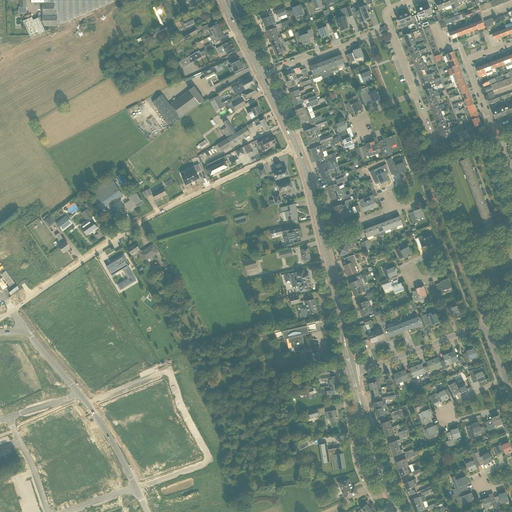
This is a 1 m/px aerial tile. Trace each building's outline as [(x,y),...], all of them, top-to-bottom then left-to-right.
[(91,9),(120,0),(30,0),(30,3),(41,3),(42,20),(44,26),(57,26),(57,23),(60,22),(63,22),(70,20),(70,19),(86,14),(86,5),(87,10),(90,10),(94,9),(91,9)] [(176,17),(170,5),(168,0),(161,4),(169,20),(176,17)] [(318,8),(322,6),(319,0),(314,0),(312,1),(313,3),(308,5),(311,13),(319,10),(318,8)] [(446,11),(444,7),(441,0),(435,2),(438,10),(435,11),(436,15),(438,21),(441,20),(439,13),(446,11)] [(463,0),(464,1),(465,0),(467,0),(468,2),(470,1),(473,8),(477,7),(475,1),(475,0),(463,0)] [(432,15),(431,13),(428,5),(422,7),(426,17),(426,18),(432,15)] [(294,17),(303,14),(300,6),(293,8),(293,9),(285,12),(286,14),(288,21),(289,21),(289,22),(295,19),(294,17)] [(353,15),(349,6),(346,8),(341,10),(343,15),(339,16),(340,18),(335,20),(338,26),(339,27),(339,28),(339,29),(340,31),(341,30),(341,31),(346,30),(345,29),(348,28),(347,25),(348,25),(346,18),(349,16),(349,17),(353,15)] [(366,19),(370,18),(365,6),(359,8),(360,11),(355,13),(358,20),(358,21),(359,24),(364,22),(364,20),(366,19)] [(418,9),(416,10),(419,18),(421,17),(422,18),(426,17),(422,7),(421,6),(418,7),(418,9)] [(286,14),(285,12),(284,8),(275,11),(278,17),(286,14)] [(409,12),(403,15),(407,26),(414,24),(416,22),(417,22),(414,16),(411,17),(409,12)] [(401,28),(407,26),(403,15),(396,17),(401,28)] [(195,25),(195,24),(191,16),(182,20),(183,21),(180,22),(182,27),(184,30),(187,29),(186,28),(195,25)] [(270,17),(262,20),(265,27),(272,25),(276,23),(274,20),(273,16),(270,17)] [(30,38),(45,32),(39,17),(32,19),(31,17),(22,20),(30,38)] [(496,22),(494,19),(494,18),(484,22),(486,27),(493,25),(492,23),(496,22)] [(292,29),(289,22),(289,21),(288,21),(281,24),(282,28),(287,26),(289,31),(292,29)] [(476,23),(475,23),(474,21),(468,23),(471,31),(478,29),(478,30),(476,23)] [(484,26),(483,22),(482,21),(476,23),(478,30),(482,29),(481,28),(484,26)] [(164,31),(175,26),(173,22),(163,27),(164,31)] [(218,25),(212,27),(210,23),(202,27),(204,32),(208,30),(211,36),(221,31),(218,25)] [(328,33),(333,31),(329,23),(326,24),(327,27),(318,30),(322,38),(329,35),(328,33)] [(465,34),(471,31),(468,23),(468,24),(469,26),(463,28),(465,34)] [(463,28),(462,28),(461,25),(455,27),(458,36),(465,34),(463,28)] [(501,37),(508,35),(505,25),(501,27),(503,30),(499,31),(501,37)] [(183,35),(182,35),(184,38),(185,39),(192,35),(192,34),(198,31),(195,27),(183,35)] [(451,39),(458,36),(455,27),(448,30),(450,33),(449,34),(451,39)] [(269,38),(279,34),(276,28),(267,31),(269,38)] [(499,31),(496,33),(494,29),(491,31),(495,40),(501,37),(499,31)] [(309,40),(314,39),(311,30),(305,32),(306,33),(303,34),(304,35),(297,38),(299,42),(302,41),(303,45),(310,42),(309,40)] [(214,43),(225,38),(221,31),(211,36),(214,43)] [(414,36),(412,37),(411,33),(403,36),(406,42),(415,38),(414,36)] [(277,35),(279,35),(279,34),(269,38),(273,47),(284,42),(282,37),(278,38),(277,35)] [(415,42),(416,42),(415,38),(406,42),(408,48),(416,45),(415,42)] [(227,43),(216,49),(218,52),(223,49),(225,52),(227,56),(231,54),(236,51),(230,41),(227,43)] [(284,42),(273,47),(276,55),(288,51),(286,46),(284,42)] [(418,48),(417,49),(416,45),(408,48),(410,54),(419,51),(418,48)] [(364,60),(363,57),(360,48),(353,51),(354,53),(349,55),(352,64),(360,61),(360,62),(364,60)] [(419,51),(410,54),(413,60),(423,56),(422,52),(421,50),(419,51)] [(183,68),(202,57),(199,51),(177,64),(180,69),(183,67),(183,68)] [(445,56),(443,57),(445,63),(450,61),(456,59),(453,52),(445,55),(445,56)] [(345,67),(343,60),(341,56),(334,58),(338,70),(339,70),(339,69),(345,67)] [(422,57),(423,56),(413,60),(415,66),(424,63),(422,57)] [(506,68),(511,65),(511,64),(509,56),(502,59),(505,65),(506,68)] [(330,73),(338,70),(334,58),(325,61),(331,76),(330,73)] [(450,68),(458,65),(456,59),(450,61),(451,65),(448,66),(449,69),(450,68)] [(498,68),(505,65),(502,59),(496,61),(498,67),(498,68)] [(231,68),(233,67),(234,70),(233,71),(235,75),(242,71),(241,70),(243,69),(243,68),(244,68),(242,64),(241,65),(239,60),(237,62),(236,60),(229,63),(231,68)] [(329,77),(331,76),(325,61),(317,65),(321,76),(328,74),(329,77)] [(496,61),(489,64),(492,72),(493,73),(495,72),(496,71),(495,69),(495,68),(498,67),(496,61)] [(426,65),(425,65),(424,63),(415,66),(417,72),(427,68),(426,65)] [(486,75),(492,72),(489,64),(483,66),(486,75)] [(310,81),(321,76),(317,65),(310,67),(313,74),(309,76),(310,80),(310,81)] [(452,75),(461,72),(458,65),(450,68),(452,75)] [(484,75),(486,75),(483,66),(476,69),(479,77),(484,75)] [(211,68),(203,72),(208,82),(210,87),(214,85),(211,80),(216,77),(214,74),(211,68)] [(361,70),(356,71),(358,75),(360,74),(363,82),(367,81),(372,79),(369,72),(367,73),(365,68),(361,70)] [(427,73),(429,72),(428,68),(427,68),(417,72),(419,78),(428,75),(427,73)] [(455,82),(463,78),(461,72),(452,75),(455,82)] [(299,78),(297,79),(295,73),(289,75),(284,77),(286,83),(299,78)] [(428,75),(419,78),(422,84),(428,82),(429,85),(441,80),(440,77),(435,79),(429,81),(428,78),(429,77),(430,77),(429,74),(428,75)] [(248,88),(255,85),(251,77),(241,82),(242,83),(232,88),(235,95),(245,90),(246,91),(246,90),(249,89),(248,88)] [(296,81),(300,80),(299,78),(286,83),(288,88),(296,86),(296,85),(298,85),(296,81)] [(457,88),(466,85),(463,78),(455,82),(457,88)] [(434,87),(443,84),(441,80),(429,85),(430,88),(424,91),(426,97),(438,92),(437,90),(435,91),(434,87)] [(255,94),(258,92),(255,85),(248,88),(249,89),(246,90),(251,88),(251,89),(242,94),(245,100),(255,94)] [(460,95),(468,91),(466,85),(457,88),(460,95)] [(194,87),(189,90),(170,105),(162,95),(152,102),(170,126),(204,100),(194,87)] [(367,87),(359,90),(364,101),(365,101),(366,100),(367,103),(370,102),(371,101),(372,101),(373,103),(376,102),(380,101),(377,92),(376,93),(370,95),(367,87)] [(298,93),(303,91),(302,89),(299,90),(290,93),(293,99),(299,97),(298,93)] [(462,101),(471,98),(468,91),(460,95),(462,101)] [(436,96),(439,95),(438,92),(426,97),(429,103),(438,99),(436,96)] [(216,112),(225,107),(218,96),(209,101),(216,112)] [(361,105),(358,96),(355,97),(354,98),(356,102),(356,103),(350,106),(348,103),(345,105),(349,113),(354,111),(355,113),(362,110),(359,105),(361,105)] [(306,98),(300,100),(299,97),(293,99),(293,100),(292,101),(293,104),(294,104),(295,105),(303,102),(307,101),(306,98)] [(464,108),(473,104),(471,98),(462,101),(464,108)] [(233,112),(246,104),(242,99),(232,105),(231,103),(228,105),(233,112)] [(437,100),(438,100),(438,99),(429,103),(431,109),(440,105),(439,103),(438,104),(437,100)] [(506,103),(502,104),(504,108),(506,115),(511,113),(509,104),(506,105),(506,103)] [(126,109),(128,113),(139,108),(137,104),(126,109)] [(466,115),(476,111),(473,104),(464,108),(466,115)] [(500,108),(497,109),(501,117),(506,115),(504,108),(502,104),(499,106),(500,108)] [(441,109),(443,108),(442,105),(440,106),(440,105),(431,109),(433,115),(442,112),(441,109)] [(255,116),(261,113),(258,106),(247,112),(248,115),(249,115),(251,118),(255,116)] [(307,109),(306,109),(306,107),(304,108),(297,110),(299,117),(309,113),(307,109)] [(495,119),(501,117),(497,109),(495,109),(495,110),(492,111),(495,119)] [(443,115),(445,115),(443,111),(442,112),(433,115),(436,121),(446,117),(444,118),(443,115)] [(468,121),(478,118),(476,111),(466,115),(468,121)] [(309,117),(310,117),(309,113),(299,117),(302,124),(309,121),(310,120),(309,117)] [(313,124),(315,123),(323,120),(321,115),(311,119),(313,124)] [(265,132),(269,129),(263,116),(254,120),(257,128),(262,126),(265,132)] [(445,120),(447,120),(446,117),(436,121),(438,127),(447,124),(445,120)] [(475,127),(481,124),(478,118),(468,121),(470,125),(473,123),(475,127)] [(328,125),(327,124),(325,119),(323,120),(315,123),(317,127),(324,125),(325,126),(328,125)] [(227,138),(236,132),(228,120),(223,123),(226,127),(222,130),(227,138)] [(337,128),(333,129),(335,134),(337,134),(338,137),(334,139),(347,134),(345,129),(347,128),(345,121),(336,125),(337,128)] [(465,126),(468,124),(467,122),(463,123),(460,124),(462,131),(466,130),(465,126)] [(449,125),(449,124),(448,123),(447,124),(438,127),(440,133),(449,129),(448,127),(449,126),(449,125)] [(221,152),(251,134),(246,127),(217,145),(221,152)] [(307,138),(315,135),(318,134),(315,127),(305,131),(307,138)] [(449,132),(450,132),(449,129),(440,133),(442,139),(450,136),(449,132)] [(315,135),(307,138),(310,144),(318,141),(320,140),(319,140),(320,139),(318,134),(315,135)] [(351,137),(349,138),(347,134),(334,139),(336,144),(340,142),(344,152),(345,155),(349,153),(348,151),(349,150),(348,147),(354,144),(351,137)] [(321,143),(333,139),(332,135),(320,139),(319,140),(320,140),(321,143)] [(383,145),(380,146),(384,158),(392,155),(389,147),(396,144),(393,136),(386,139),(387,141),(382,142),(383,145)] [(262,152),(266,150),(268,149),(268,148),(269,148),(269,149),(270,148),(270,147),(277,144),(273,137),(269,139),(268,138),(263,141),(261,138),(254,141),(256,144),(258,143),(262,152)] [(322,147),(334,142),(333,139),(321,143),(321,145),(322,147)] [(201,149),(208,144),(205,140),(198,144),(199,145),(197,147),(198,149),(201,148),(201,149)] [(362,148),(365,157),(368,156),(368,157),(378,154),(377,150),(376,150),(373,142),(366,144),(367,146),(362,148)] [(252,152),(249,147),(248,144),(244,147),(247,154),(252,152)] [(324,152),(322,147),(321,145),(311,149),(312,152),(311,152),(313,156),(314,155),(323,152),(324,152)] [(239,157),(244,154),(241,148),(236,151),(239,157)] [(323,156),(324,155),(323,152),(314,155),(316,162),(324,159),(324,158),(323,156)] [(225,162),(228,160),(226,156),(206,165),(209,169),(208,170),(211,175),(228,167),(225,162)] [(195,161),(198,159),(197,157),(182,164),(184,170),(197,164),(195,161)] [(329,164),(336,161),(335,157),(327,160),(327,163),(318,166),(320,173),(331,169),(329,164)] [(391,158),(386,160),(390,171),(390,170),(393,169),(394,170),(395,173),(398,172),(399,174),(406,171),(404,165),(406,164),(404,159),(393,163),(391,158)] [(473,168),(469,158),(459,161),(466,179),(475,175),(474,172),(474,171),(473,168)] [(197,170),(182,177),(186,185),(197,180),(199,179),(197,173),(202,170),(199,164),(195,166),(197,170)] [(374,171),(370,173),(375,184),(380,182),(381,183),(387,180),(386,176),(387,176),(387,174),(389,173),(386,165),(381,167),(381,169),(374,172),(374,171)] [(260,178),(267,176),(264,167),(258,169),(260,178)] [(276,180),(289,176),(287,169),(282,171),(282,170),(278,172),(273,173),(276,180)] [(320,173),(319,173),(321,178),(322,177),(323,179),(329,177),(331,176),(333,175),(334,178),(335,178),(345,174),(343,170),(340,171),(333,174),(332,173),(332,172),(331,169),(320,173)] [(345,174),(335,178),(337,184),(345,181),(344,178),(346,177),(345,174)] [(117,183),(120,181),(123,183),(124,181),(123,180),(124,178),(121,175),(115,181),(117,183)] [(479,185),(477,180),(475,175),(466,179),(472,196),(482,193),(481,189),(479,185)] [(123,195),(120,191),(111,178),(89,193),(100,210),(123,195)] [(167,181),(164,183),(166,187),(173,183),(171,179),(167,181)] [(285,180),(277,183),(278,186),(277,186),(280,192),(284,191),(289,190),(293,188),(291,181),(286,183),(285,180)] [(331,186),(326,188),(328,194),(340,190),(338,186),(337,187),(336,184),(334,185),(331,186)] [(166,195),(164,190),(163,188),(152,194),(155,200),(166,195)] [(339,197),(342,196),(340,190),(328,194),(331,201),(339,198),(339,197)] [(141,204),(138,200),(133,192),(127,196),(130,200),(124,204),(129,212),(141,204)] [(483,196),(482,193),(472,196),(479,214),(489,210),(485,200),(484,196),(483,196)] [(275,204),(282,203),(279,194),(273,196),(275,204)] [(373,195),(366,198),(370,209),(377,207),(373,195)] [(370,209),(366,198),(359,200),(364,212),(370,209)] [(289,206),(280,208),(281,213),(284,212),(286,220),(291,219),(297,218),(298,218),(296,209),(297,209),(295,204),(291,205),(289,205),(289,206)] [(336,214),(347,210),(345,204),(341,205),(333,208),(336,214)] [(82,228),(87,235),(87,236),(89,235),(89,234),(97,228),(96,226),(97,226),(96,226),(92,221),(93,221),(92,221),(90,218),(93,217),(88,209),(81,213),(88,223),(81,228),(82,228)] [(414,214),(410,215),(413,224),(416,223),(415,220),(424,217),(421,209),(414,212),(414,214)] [(338,220),(349,216),(347,210),(336,214),(338,220)] [(490,214),(489,210),(479,214),(486,231),(495,227),(491,218),(492,218),(492,217),(490,214)] [(55,223),(49,216),(44,220),(43,221),(49,228),(55,223)] [(62,232),(72,224),(66,216),(56,223),(62,232)] [(402,225),(401,222),(399,217),(390,220),(391,223),(394,230),(397,229),(396,227),(402,225)] [(394,230),(391,223),(390,220),(381,223),(385,234),(385,231),(390,229),(391,231),(394,230)] [(379,236),(385,234),(381,223),(373,227),(374,229),(376,237),(379,236)] [(293,244),(293,242),(294,242),(294,243),(301,242),(301,241),(300,237),(301,237),(300,231),(298,231),(298,229),(296,229),(295,229),(293,230),(291,231),(290,231),(290,230),(288,230),(287,227),(286,227),(287,227),(271,231),(270,231),(272,236),(283,233),(286,245),(286,246),(290,245),(292,245),(291,245),(293,244)] [(376,237),(374,229),(373,227),(364,230),(367,238),(373,236),(374,238),(376,237)] [(403,238),(411,235),(408,229),(404,231),(405,233),(401,234),(403,238)] [(64,241),(58,233),(55,236),(61,244),(58,246),(62,253),(69,248),(64,241)] [(422,237),(418,238),(420,242),(422,247),(426,245),(427,247),(434,244),(431,236),(423,239),(422,237)] [(355,246),(353,242),(352,237),(344,240),(346,244),(337,248),(340,256),(349,253),(348,249),(355,246)] [(141,252),(136,244),(128,249),(132,255),(137,251),(139,254),(141,252)] [(141,252),(139,254),(140,256),(144,262),(158,253),(155,249),(153,244),(141,252)] [(399,249),(395,250),(397,254),(399,259),(404,257),(405,258),(412,255),(409,251),(408,247),(402,250),(400,251),(399,249)] [(304,261),(311,260),(308,248),(301,249),(304,261)] [(111,263),(106,267),(112,276),(116,273),(122,269),(127,277),(128,279),(131,284),(136,281),(128,266),(125,262),(127,261),(124,255),(114,261),(114,263),(112,264),(111,263)] [(346,265),(343,266),(346,272),(345,273),(345,274),(346,275),(347,275),(347,276),(352,274),(352,275),(357,273),(354,267),(357,266),(353,255),(350,256),(346,258),(348,264),(346,265)] [(245,271),(257,267),(255,259),(243,262),(245,271)] [(388,283),(397,280),(395,275),(397,274),(394,267),(391,269),(390,266),(385,268),(388,274),(385,275),(387,280),(380,282),(381,286),(388,283)] [(373,277),(375,276),(373,270),(359,275),(360,278),(362,277),(370,275),(371,275),(373,277)] [(308,274),(306,274),(304,274),(304,271),(303,271),(296,272),(296,274),(295,274),(295,273),(290,274),(290,275),(289,275),(289,273),(281,275),(288,274),(290,280),(291,279),(293,289),(295,288),(296,292),(300,291),(300,292),(301,292),(308,290),(308,291),(308,290),(308,289),(308,286),(307,286),(306,280),(309,279),(308,273),(308,274)] [(354,282),(350,284),(352,290),(365,285),(362,277),(360,278),(359,275),(355,277),(357,281),(354,282)] [(437,295),(447,292),(446,289),(450,288),(447,279),(440,282),(441,284),(436,286),(437,288),(435,289),(437,295)] [(401,284),(398,284),(397,280),(388,283),(389,286),(392,285),(395,294),(403,291),(401,284)] [(363,286),(365,285),(352,290),(354,296),(362,293),(366,292),(363,286)] [(417,291),(412,292),(414,297),(414,298),(415,302),(418,301),(427,299),(425,291),(423,287),(416,289),(417,291)] [(291,305),(300,303),(299,296),(290,298),(291,305)] [(309,315),(312,314),(317,313),(314,299),(305,301),(307,309),(301,310),(302,314),(303,313),(304,317),(309,316),(309,315)] [(359,310),(371,306),(369,300),(357,305),(359,310)] [(362,316),(373,312),(371,306),(359,310),(362,316)] [(453,317),(460,314),(457,306),(450,309),(449,306),(444,308),(448,317),(452,315),(453,317)] [(420,325),(420,323),(416,314),(413,316),(414,318),(410,320),(413,328),(420,325)] [(438,322),(437,318),(435,314),(428,317),(427,314),(423,316),(426,325),(431,323),(431,325),(438,322)] [(373,345),(379,342),(370,318),(364,321),(365,325),(368,324),(372,333),(366,335),(368,340),(371,339),(373,345)] [(370,318),(379,342),(385,340),(381,329),(375,331),(372,323),(370,318)] [(410,320),(409,320),(408,319),(401,321),(404,328),(405,331),(413,328),(410,320)] [(398,322),(393,324),(393,326),(396,334),(402,332),(401,329),(404,328),(401,321),(401,320),(398,321),(398,322)] [(307,326),(302,327),(283,331),(284,340),(288,339),(289,343),(291,343),(292,348),(293,348),(294,352),(305,350),(301,335),(300,335),(300,334),(308,332),(308,331),(307,326)] [(390,336),(396,334),(393,326),(387,329),(390,336)] [(367,339),(362,342),(366,350),(372,347),(367,339)] [(463,355),(462,355),(464,360),(465,362),(468,361),(468,360),(469,359),(469,360),(472,359),(476,357),(475,354),(477,353),(476,348),(473,349),(467,351),(467,353),(463,355)] [(319,354),(312,356),(311,351),(304,353),(306,362),(314,359),(314,360),(320,359),(319,354)] [(459,355),(456,356),(454,351),(449,354),(452,363),(455,362),(456,364),(461,363),(459,355)] [(449,365),(452,363),(449,354),(443,356),(445,361),(442,362),(445,369),(450,367),(449,365)] [(442,362),(440,363),(438,358),(432,360),(435,369),(439,368),(440,371),(445,369),(442,362)] [(432,371),(435,369),(432,360),(426,362),(428,367),(426,368),(428,374),(428,375),(433,373),(432,371)] [(182,361),(174,363),(176,369),(179,368),(183,366),(182,361)] [(426,368),(423,369),(421,364),(415,366),(419,376),(423,375),(423,376),(428,374),(426,368)] [(183,366),(179,368),(181,374),(191,370),(190,365),(184,367),(183,366)] [(416,377),(419,376),(415,366),(410,368),(412,373),(409,374),(412,381),(417,380),(416,377)] [(482,372),(475,374),(474,369),(469,371),(473,382),(478,380),(478,383),(485,380),(482,372)] [(191,370),(181,374),(183,379),(187,378),(187,377),(193,375),(191,370)] [(328,383),(328,386),(337,385),(336,376),(329,377),(329,374),(330,374),(329,370),(316,371),(316,376),(318,375),(318,380),(321,379),(322,381),(323,381),(327,382),(328,383)] [(409,374),(407,375),(405,370),(399,372),(403,382),(406,381),(407,383),(412,381),(409,374)] [(400,383),(403,382),(399,372),(393,375),(395,379),(393,380),(395,388),(401,386),(400,383)] [(296,377),(288,379),(291,390),(296,389),(295,385),(298,384),(296,377)] [(381,388),(380,382),(379,377),(374,378),(375,382),(369,384),(370,390),(381,388)] [(183,379),(180,380),(182,386),(189,383),(187,378),(183,379)] [(457,382),(449,385),(453,394),(460,391),(461,394),(465,392),(464,390),(467,389),(461,378),(456,381),(457,382)] [(163,382),(152,387),(154,392),(165,388),(163,382)] [(189,383),(182,386),(184,392),(188,391),(192,389),(189,383)] [(327,396),(338,394),(337,385),(328,386),(329,390),(326,391),(327,396)] [(192,389),(188,391),(190,396),(199,392),(198,388),(197,387),(192,389)] [(312,388),(304,391),(306,396),(307,401),(312,399),(311,395),(315,393),(313,388),(312,388)] [(372,397),(383,394),(381,388),(370,390),(372,397)] [(436,393),(428,397),(429,400),(434,397),(437,402),(439,401),(441,400),(442,401),(448,398),(448,397),(450,396),(447,389),(444,390),(444,389),(438,392),(438,393),(437,394),(436,393)] [(142,391),(137,393),(141,404),(147,402),(145,398),(142,391)] [(199,392),(190,396),(192,402),(196,400),(196,399),(202,397),(199,392)] [(131,395),(125,398),(128,405),(130,409),(135,406),(131,395)] [(192,402),(189,403),(192,409),(199,405),(196,400),(192,402)] [(374,406),(373,407),(373,410),(375,410),(382,408),(387,407),(386,404),(385,400),(381,401),(373,403),(374,406)] [(164,405),(161,406),(164,411),(172,407),(169,402),(164,405)] [(108,405),(103,408),(110,418),(115,414),(108,405)] [(199,405),(192,409),(194,414),(197,413),(201,411),(199,405)] [(425,410),(423,405),(415,408),(417,413),(421,411),(421,412),(421,413),(423,418),(420,420),(422,425),(424,424),(431,422),(430,417),(432,416),(429,409),(425,411),(425,410)] [(73,407),(62,412),(64,418),(75,413),(73,407)] [(172,407),(164,411),(166,416),(170,415),(175,412),(172,407)] [(384,415),(388,414),(387,407),(382,408),(375,410),(377,417),(384,415)] [(201,411),(197,413),(200,418),(210,413),(207,409),(201,411)] [(309,418),(319,415),(317,409),(308,412),(309,418)] [(330,423),(338,422),(336,410),(328,411),(325,412),(326,419),(330,418),(330,423)] [(210,413),(200,418),(203,423),(206,421),(212,418),(210,413)] [(52,415),(48,417),(52,426),(56,424),(52,415)] [(488,421),(485,422),(488,431),(494,429),(493,427),(495,426),(502,424),(499,416),(492,418),(493,420),(488,422),(488,421)] [(48,417),(43,419),(47,428),(52,426),(48,417)] [(82,418),(75,423),(77,427),(85,422),(82,418)] [(43,419),(39,421),(43,430),(47,428),(43,419)] [(120,421),(114,425),(118,430),(127,425),(123,419),(120,421)] [(179,419),(171,423),(173,428),(181,424),(179,419)] [(391,424),(393,423),(392,420),(381,424),(384,430),(392,427),(391,424)] [(39,421),(35,423),(38,432),(43,430),(39,421)] [(203,423),(199,425),(202,431),(209,427),(206,421),(203,423)] [(85,422),(77,427),(80,431),(88,426),(85,422)] [(435,426),(433,426),(431,422),(424,424),(425,425),(425,428),(427,427),(427,429),(424,430),(428,440),(435,437),(433,434),(438,432),(435,426)] [(466,427),(470,440),(470,439),(475,437),(475,435),(484,432),(484,433),(483,428),(480,428),(478,422),(471,424),(472,426),(470,427),(470,426),(467,427),(466,427)] [(35,423),(30,425),(34,434),(38,432),(35,423)] [(181,424),(173,428),(176,432),(184,428),(181,424)] [(30,425),(26,427),(30,436),(34,434),(30,425)] [(127,425),(118,430),(121,436),(130,430),(127,425)] [(88,426),(80,431),(83,435),(91,430),(88,426)] [(396,432),(398,431),(396,426),(392,427),(384,430),(386,437),(397,433),(396,432)] [(26,427),(21,429),(25,438),(30,436),(26,427)] [(209,427),(202,431),(205,436),(208,434),(212,432),(209,427)] [(184,428),(176,432),(178,436),(186,432),(184,428)] [(453,439),(460,437),(458,428),(451,431),(451,433),(447,434),(446,433),(448,441),(443,442),(444,445),(445,445),(445,447),(451,445),(453,442),(452,439),(453,439)] [(91,430),(83,435),(86,439),(93,434),(91,430)] [(130,430),(121,436),(124,441),(134,436),(130,430)] [(212,432),(208,434),(211,440),(220,434),(218,430),(212,433),(212,432)] [(186,432),(178,436),(180,441),(188,436),(186,432)] [(220,434),(211,440),(214,445),(218,442),(222,439),(220,434)] [(188,436),(180,441),(183,445),(186,443),(191,441),(188,436)] [(393,442),(389,443),(391,450),(399,447),(398,443),(400,443),(399,440),(397,441),(397,440),(393,442)] [(97,441),(87,446),(91,452),(100,447),(97,441)] [(509,443),(508,441),(499,444),(499,445),(494,447),(498,456),(497,455),(505,452),(505,454),(511,451),(509,443)] [(214,445),(211,447),(214,452),(221,448),(218,442),(214,445)] [(136,443),(127,448),(130,452),(138,448),(136,443)] [(327,443),(319,445),(319,446),(320,449),(321,449),(322,452),(322,454),(321,455),(322,455),(322,458),(324,458),(325,463),(328,463),(330,462),(331,462),(332,462),(331,460),(335,460),(336,466),(337,469),(336,469),(335,470),(336,470),(345,468),(343,455),(343,453),(342,453),(342,452),(339,453),(339,452),(338,450),(329,452),(328,452),(328,451),(327,443)] [(192,446),(187,449),(192,459),(198,456),(192,446)] [(399,447),(391,450),(394,456),(398,455),(402,453),(403,452),(401,446),(399,447)] [(38,449),(33,451),(35,457),(44,452),(41,447),(38,449)] [(100,447),(91,452),(94,457),(103,452),(100,447)] [(138,448),(130,452),(132,456),(140,452),(138,448)] [(44,452),(35,457),(38,462),(43,459),(46,457),(44,452)] [(103,452),(94,457),(97,463),(106,458),(103,452)] [(140,452),(132,456),(134,461),(143,456),(140,452)] [(488,452),(480,456),(478,452),(474,454),(480,464),(484,462),(485,464),(492,461),(488,452)] [(475,466),(480,464),(474,454),(472,455),(474,460),(473,461),(473,460),(466,463),(470,472),(476,469),(475,466)] [(143,456),(134,461),(137,465),(145,460),(143,456)] [(106,458),(97,463),(100,469),(109,463),(106,458)] [(399,469),(408,466),(406,459),(404,460),(404,459),(396,462),(399,469)] [(152,466),(141,470),(143,476),(154,472),(152,466)] [(409,473),(411,472),(408,466),(399,469),(401,476),(410,473),(409,473)] [(113,470),(108,473),(113,484),(118,481),(113,470)] [(460,475),(451,478),(452,478),(452,479),(454,483),(456,482),(456,484),(458,488),(452,490),(454,494),(457,493),(467,489),(465,484),(467,484),(465,477),(461,478),(460,475)] [(354,488),(352,488),(348,479),(344,481),(343,480),(337,482),(340,488),(342,487),(344,492),(342,493),(344,498),(347,496),(348,498),(357,494),(354,488)] [(406,489),(418,485),(415,479),(404,483),(406,489)] [(98,481),(93,483),(97,491),(102,489),(98,481)] [(14,511),(9,483),(0,484),(0,490),(4,511),(14,511)] [(89,485),(84,486),(88,495),(92,493),(89,485)] [(416,486),(418,485),(406,489),(408,496),(417,493),(416,491),(417,491),(416,489),(417,489),(416,486)] [(78,489),(73,491),(76,499),(81,498),(78,489)] [(454,494),(450,496),(452,501),(460,497),(463,504),(474,500),(471,493),(469,494),(467,489),(457,493),(454,494)] [(499,497),(494,498),(498,509),(498,511),(502,511),(500,505),(500,503),(501,503),(501,504),(508,501),(507,497),(506,493),(499,495),(499,497)] [(423,502),(421,496),(418,497),(410,500),(412,506),(420,503),(423,502)] [(55,498),(51,500),(54,509),(59,507),(55,498)] [(489,498),(482,500),(484,505),(485,509),(492,506),(493,505),(495,510),(498,509),(494,498),(490,500),(489,498)] [(422,509),(425,508),(423,502),(420,503),(412,506),(414,511),(415,511),(423,509),(422,509)]
